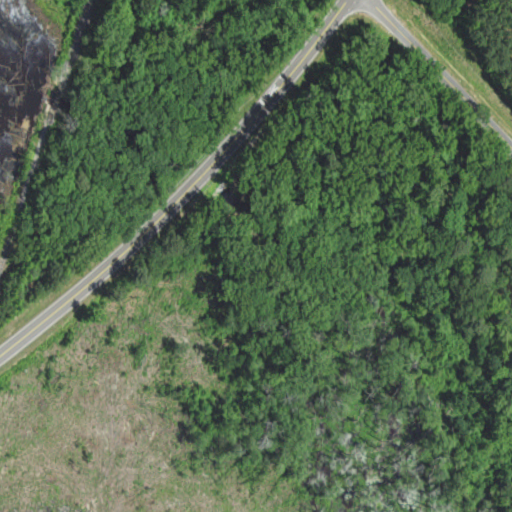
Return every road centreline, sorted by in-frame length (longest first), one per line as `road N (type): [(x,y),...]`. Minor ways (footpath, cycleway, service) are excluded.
road 1 (secondary): [(0,354),(176,201),(345,0)]
road 2 (residential): [(511,148),(369,0)]
